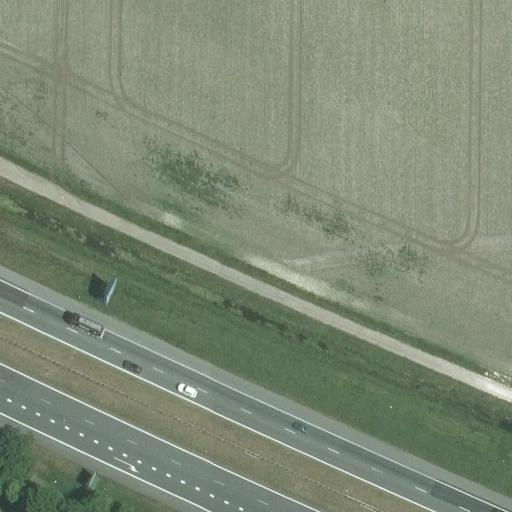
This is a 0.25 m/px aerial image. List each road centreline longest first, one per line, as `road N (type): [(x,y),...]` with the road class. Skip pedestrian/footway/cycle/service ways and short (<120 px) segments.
road 1 (unclassified): [(511,399),(0,172)]
road 2 (motorway): [(472,511),(0,293)]
road 3 (motorway): [(0,391),(275,511)]
